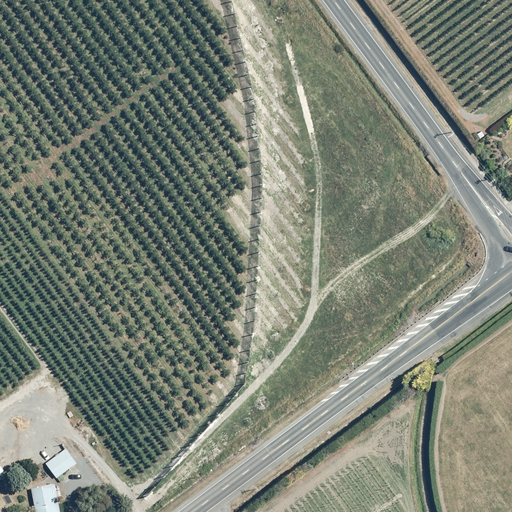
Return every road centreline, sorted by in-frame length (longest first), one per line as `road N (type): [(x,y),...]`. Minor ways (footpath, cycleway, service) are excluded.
road 1 (secondary): [(192,511),(511,271)]
road 2 (secondary): [(511,237),(334,0)]
